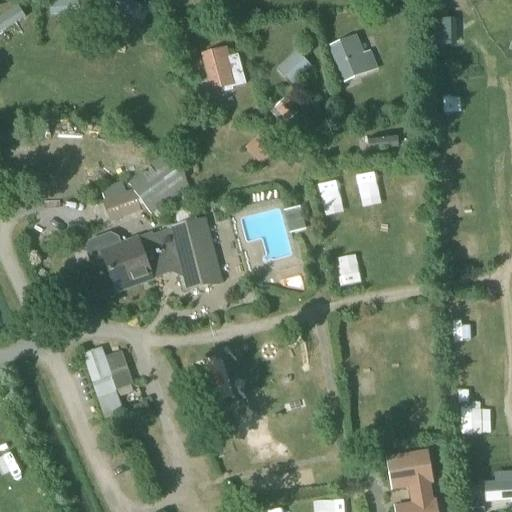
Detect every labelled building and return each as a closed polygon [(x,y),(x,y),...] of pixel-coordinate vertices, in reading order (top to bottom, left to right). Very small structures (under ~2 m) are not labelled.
[(126,8),(126,28),(149,29),(150,9),(126,8)] [(440,18),(442,48),(460,47),(459,17),(440,18)] [(370,51),(360,55),(354,41),(333,50),(346,81),(367,73),(377,69),(370,51)] [(158,70),(174,65),(167,46),(151,51),(158,70)] [(293,87),(312,68),(296,52),(276,71),(293,87)] [(214,90),(220,89),(222,94),(233,92),(232,89),(246,86),(238,56),(227,59),(225,53),(205,58),(214,90)] [(483,116),(482,92),(448,93),(448,117),(483,116)] [(288,124),(299,112),(285,98),(273,110),(288,124)] [(261,167),(281,148),(265,132),(245,150),(261,167)] [(485,170),(484,145),(448,147),(449,171),(485,170)] [(112,223),(146,210),(151,217),(189,189),(182,169),(169,154),(127,183),(132,191),(104,201),(112,223)] [(310,162),(296,167),(300,177),(314,172),(310,162)] [(354,175),(355,203),(376,201),(375,174),(354,175)] [(400,191),(412,209),(434,195),(422,177),(400,191)] [(345,224),(346,203),(329,203),(328,223),(345,224)] [(289,236),(306,231),(300,207),(284,212),(289,236)] [(168,231),(169,233),(151,239),(150,236),(122,247),(119,240),(111,236),(89,244),(85,252),(90,266),(98,270),(106,267),(116,294),(165,276),(164,271),(178,268),(184,291),(220,282),(205,221),(168,231)] [(140,223),(121,227),(123,240),(143,236),(140,223)] [(454,270),(484,268),(482,243),(452,245),(454,270)] [(359,262),(339,269),(346,290),(366,283),(359,262)] [(460,343),(482,342),(480,320),(459,322),(460,343)] [(374,360),(378,340),(351,333),(346,353),(374,360)] [(458,357),(461,372),(483,369),(481,354),(458,357)] [(129,372),(122,355),(105,362),(103,356),(86,362),(105,419),(106,418),(107,421),(124,415),(116,393),(132,387),(127,373),(129,372)] [(227,368),(212,372),(215,383),(230,379),(227,368)] [(233,391),(214,395),(218,411),(237,407),(233,391)] [(463,429),(483,429),(483,402),(462,402),(463,429)] [(470,447),(471,468),(482,467),(480,446),(470,447)] [(428,484),(432,483),(427,454),(387,461),(392,490),(410,487),(414,506),(396,509),(396,511),(436,511),(435,503),(431,503),(428,484)] [(511,479),(486,481),(487,499),(511,498),(511,479)] [(360,511),(356,498),(328,508),(329,511),(360,511)]
